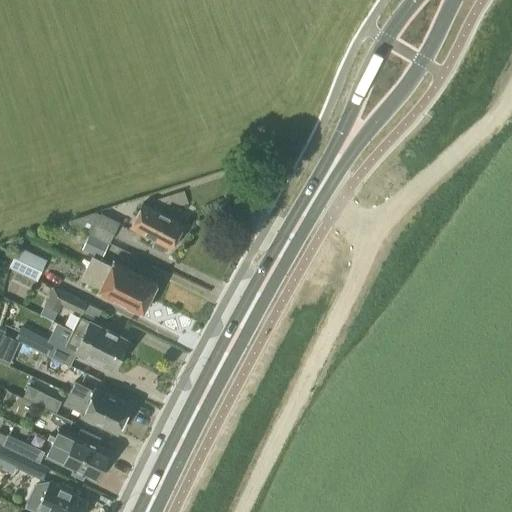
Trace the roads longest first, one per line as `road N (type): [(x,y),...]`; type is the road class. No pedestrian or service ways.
road 1 (primary): [(146,511),(228,348),(342,153)]
road 2 (primary): [(342,153),(409,80),(454,0)]
road 3 (primary): [(421,0),(372,66),(342,153)]
